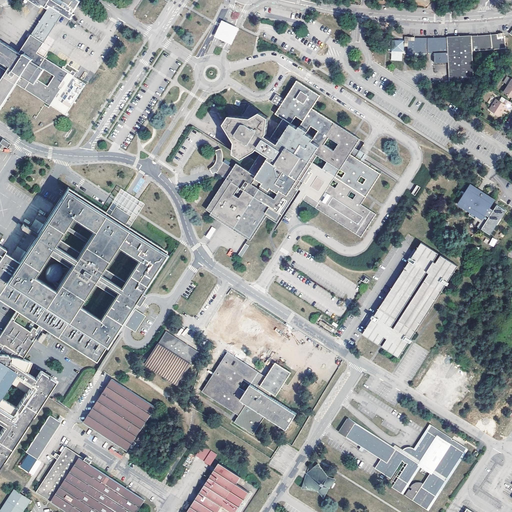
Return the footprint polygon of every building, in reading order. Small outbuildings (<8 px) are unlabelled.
[(43,7),(47,10),(49,7),(62,14),(70,19),(71,18),(72,19),(75,15),(73,13),(80,1),(78,0),(28,0),(40,8),(43,7)] [(62,69),(45,58),(44,60),(36,55),(37,52),(62,14),(49,7),(47,10),(37,25),(19,53),(0,40),(0,67),(6,71),(0,80),(0,110),(17,84),(50,105),(61,89),(59,87),(68,73),(62,69)] [(229,44),(231,45),(232,45),(239,30),(239,29),(236,27),(225,22),(222,21),(219,26),(214,37),(216,38),(229,44)] [(461,39),(472,39),(472,36),(447,37),(448,40),(448,46),(459,46),(458,40),(461,39)] [(472,39),(473,51),(506,48),(505,36),(503,36),(500,36),(498,37),(496,36),(495,36),(493,36),(492,37),(492,38),(490,37),(487,37),(485,38),(483,37),(480,37),(480,38),(479,39),(477,38),(474,38),(473,38),(472,39)] [(449,62),(448,46),(448,40),(446,39),(443,39),(441,40),(439,39),(438,40),(437,40),(435,41),(433,40),(432,40),(430,40),(428,41),(427,40),(424,39),(422,41),(419,39),(417,39),(415,41),(413,39),(412,40),(411,40),(410,39),(408,41),(408,46),(408,52),(408,53),(409,52),(410,53),(413,53),(414,52),(415,53),(415,56),(427,56),(427,53),(435,53),(435,62),(449,62)] [(448,46),(449,62),(450,83),(474,82),(473,51),(472,39),(461,39),(458,40),(459,46),(448,46)] [(403,46),(403,41),(393,42),(393,51),(403,51),(403,46)] [(62,69),(68,73),(73,76),(76,73),(72,71),(71,73),(65,69),(65,68),(63,66),(62,69)] [(224,163),(217,174),(219,176),(226,180),(206,211),(212,214),(250,239),(265,216),(266,218),(277,224),(280,219),(299,190),(301,191),(307,195),(303,200),(315,208),(356,234),(360,237),(361,238),(376,214),(371,210),(368,209),(362,204),(366,197),(368,194),(381,174),(363,162),(356,157),(351,155),(361,140),(355,136),(353,135),(352,134),(312,109),(321,96),(297,81),(286,98),(285,100),(282,103),(279,108),(275,115),(283,120),(268,142),(266,140),(267,138),(269,118),(260,112),(251,118),(242,117),(230,116),(226,121),(224,124),(224,128),(234,147),(233,153),(233,158),(242,164),(250,159),(255,155),(257,153),(260,155),(255,162),(249,173),(236,165),(233,169),(229,166),(224,163)] [(282,103),(285,100),(276,95),(273,100),(271,102),(279,108),(282,103)] [(500,116),(503,112),(502,112),(503,110),(504,109),(505,109),(507,111),(511,103),(506,99),(503,104),(496,99),(490,110),(500,116)] [(10,143),(2,138),(0,141),(0,142),(7,148),(10,143)] [(217,174),(224,163),(223,162),(223,159),(223,156),(223,152),(221,149),(218,150),(215,152),(216,156),(217,160),(216,163),(213,167),(210,169),(211,172),(213,175),(215,173),(217,174)] [(481,195),(469,185),(458,203),(466,208),(466,209),(466,210),(467,210),(467,211),(468,211),(469,211),(470,210),(468,213),(480,220),(477,225),(491,233),(506,209),(497,203),(494,208),(490,206),(493,201),(481,195)] [(107,211),(104,215),(108,218),(115,208),(122,213),(128,217),(121,227),(127,230),(130,227),(137,215),(138,214),(139,212),(144,205),(138,201),(135,199),(128,194),(125,192),(121,190),(116,197),(111,205),(109,208),(107,211)] [(121,227),(128,217),(122,213),(115,208),(108,218),(104,215),(65,191),(56,205),(36,236),(35,238),(19,263),(4,254),(0,259),(0,301),(11,309),(15,311),(17,313),(38,326),(42,328),(95,362),(125,316),(129,319),(124,326),(127,328),(132,331),(133,332),(135,330),(144,316),(138,312),(135,310),(133,313),(128,310),(133,302),(137,304),(143,294),(140,292),(164,254),(127,230),(121,227)] [(307,195),(301,191),(294,202),(299,205),(303,200),(307,195)] [(202,199),(197,195),(192,202),(198,205),(202,199)] [(250,239),(212,214),(210,216),(214,218),(247,240),(251,242),(266,218),(265,216),(250,239)] [(22,226),(20,229),(29,235),(31,232),(22,226)] [(492,237),(489,244),(494,247),(497,240),(492,237)] [(241,259),(250,245),(246,242),(237,256),(241,259)] [(367,327),(362,334),(379,345),(382,347),(400,358),(459,266),(430,247),(422,242),(415,253),(413,256),(409,261),(376,314),(371,322),(367,327)] [(224,306),(211,328),(235,342),(240,334),(252,341),(263,323),(245,312),(242,316),(224,306)] [(17,313),(15,311),(10,319),(7,324),(1,332),(19,343),(24,342),(30,346),(33,342),(42,328),(38,326),(36,329),(32,336),(28,334),(30,331),(12,320),(17,313)] [(33,327),(30,331),(28,334),(32,336),(36,329),(33,327)] [(0,470),(48,396),(58,381),(41,370),(35,378),(27,373),(32,362),(22,359),(30,346),(24,342),(19,343),(1,332),(0,334),(0,470)] [(148,358),(145,363),(178,385),(192,365),(190,363),(198,352),(187,344),(168,332),(159,344),(158,343),(148,358)] [(226,352),(202,393),(238,414),(233,423),(254,435),(263,418),(286,431),(297,412),(260,391),(262,389),(276,397),(290,372),(274,363),(266,376),(226,352)] [(148,420),(156,407),(112,379),(83,422),(98,432),(127,451),(148,420)] [(357,406),(349,418),(339,431),(369,451),(363,460),(377,469),(391,478),(402,460),(404,462),(408,463),(392,488),(403,496),(406,490),(409,486),(420,468),(429,474),(423,484),(421,483),(417,483),(414,484),(412,485),(411,487),(410,488),(412,489),(411,491),(409,490),(408,491),(405,496),(413,501),(428,511),(468,449),(455,440),(452,439),(431,425),(428,430),(416,449),(413,448),(412,448),(410,447),(408,447),(406,448),(404,449),(402,452),(395,447),(388,443),(395,431),(357,406)] [(37,458),(60,422),(49,414),(25,451),(28,453),(20,465),(32,474),(41,461),(37,458)] [(203,445),(196,455),(211,465),(215,459),(218,454),(203,445)] [(60,456),(58,459),(55,463),(44,481),(42,483),(37,492),(50,501),(67,511),(137,511),(145,500),(90,464),(90,463),(91,463),(93,460),(87,457),(85,460),(85,461),(65,448),(60,456)] [(218,511),(223,505),(232,511),(235,511),(249,492),(237,484),(241,477),(219,463),(213,472),(207,482),(204,487),(198,483),(194,489),(195,490),(199,493),(197,496),(195,501),(192,504),(187,511),(218,511)] [(311,469),(306,473),(304,480),(302,488),(318,492),(324,498),(329,488),(336,479),(328,477),(318,463),(311,469)] [(23,511),(31,500),(21,493),(14,489),(0,510),(0,511),(23,511)]
